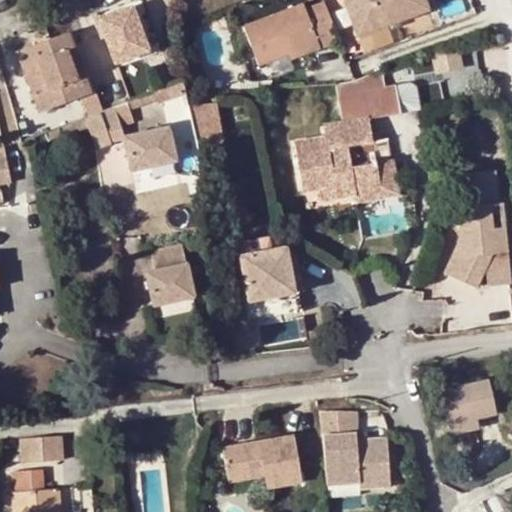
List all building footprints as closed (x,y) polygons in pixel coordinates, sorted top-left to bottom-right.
[(420,0),(341,0),(355,33),(424,7),(420,0)] [(314,48),(335,40),(319,1),(299,8),(297,3),(239,26),(252,64),(282,53),(311,41),(314,48)] [(108,64),(147,53),(132,2),(94,13),(108,64)] [(77,29),(71,30),(82,60),(87,58),(77,29)] [(50,38),(60,69),(82,60),(71,30),(50,38)] [(19,49),(30,79),(60,69),(50,38),(19,49)] [(311,41),(282,53),(284,60),(314,48),(311,41)] [(82,60),(93,93),(99,91),(87,58),(82,60)] [(60,69),(70,101),(93,93),(82,60),(60,69)] [(60,69),(30,79),(41,111),(70,101),(60,69)] [(401,115),(396,87),(380,89),(379,78),(336,85),(342,124),(366,120),(401,115)] [(180,83),(152,93),(155,100),(156,103),(161,101),(182,94),(180,83)] [(155,100),(152,93),(126,103),(128,110),(155,100)] [(182,94),(161,101),(167,131),(169,143),(187,139),(182,94)] [(243,225),(268,221),(248,97),(191,106),(197,146),(229,141),(243,225)] [(128,110),(126,103),(112,108),(119,127),(133,122),(128,110)] [(112,108),(92,115),(102,146),(123,138),(119,127),(112,108)] [(92,115),(77,120),(86,151),(102,146),(92,115)] [(366,120),(342,124),(321,127),(323,139),(292,144),(301,193),(318,191),(332,188),(334,200),(354,196),(353,192),(376,189),(378,200),(398,198),(388,141),(370,144),(366,120)] [(167,131),(123,138),(128,171),(172,164),(169,143),(167,131)] [(0,185),(11,184),(4,147),(0,148),(0,185)] [(463,257),(457,274),(486,287),(497,265),(499,285),(511,283),(511,227),(511,225),(499,226),(496,204),(504,202),(500,170),(461,175),(471,260),(463,257)] [(332,188),(318,191),(321,201),(334,200),(332,188)] [(504,202),(496,204),(499,226),(511,225),(508,202),(504,202)] [(177,246),(145,252),(150,272),(141,274),(148,307),(188,298),(177,246)] [(284,252),(239,259),(248,324),(293,317),(284,252)] [(437,383),(441,419),(471,416),(490,413),(486,378),(437,383)] [(350,409),(320,409),(326,482),(357,480),(358,487),(389,484),(385,436),(364,438),(365,447),(354,448),(353,439),(350,409)] [(471,416),(441,419),(441,428),(472,426),(471,416)] [(58,431),(18,434),(20,462),(60,459),(58,431)] [(293,432),(220,438),(223,474),(258,471),(260,483),(297,481),(293,432)] [(364,438),(353,439),(354,448),(365,447),(364,438)] [(41,471),(11,474),(13,511),(56,511),(55,489),(42,490),(41,471)] [(357,480),(326,482),(327,495),(358,492),(358,487),(357,480)]
